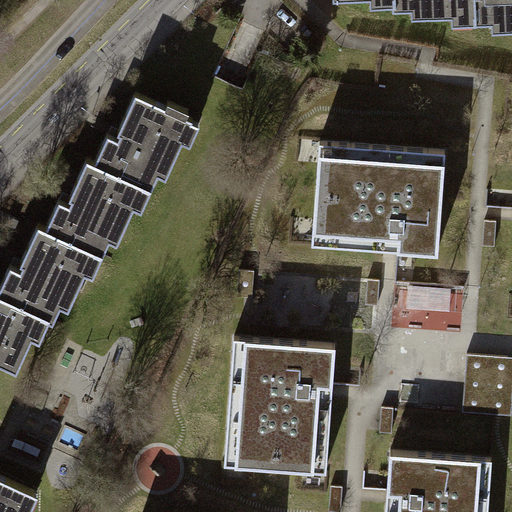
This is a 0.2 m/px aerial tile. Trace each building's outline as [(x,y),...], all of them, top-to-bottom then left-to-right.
[(391,0),(391,7),(431,6),(431,15),(473,14),(473,0),(391,0)] [(511,0),(473,0),(473,14),(474,21),(511,20),(511,0)] [(117,133),(114,140),(163,152),(174,157),(192,113),(134,90),(117,133)] [(149,186),(163,152),(114,140),(104,136),(93,163),(84,160),(70,194),(66,204),(115,217),(126,222),(142,183),(149,186)] [(440,149),(315,140),(308,241),(433,250),(440,149)] [(100,253),(115,217),(66,204),(57,200),(46,226),(38,222),(23,258),(20,266),(65,281),(79,287),(94,250),(100,253)] [(41,340),(65,281),(20,266),(6,260),(0,274),(0,326),(26,334),(41,340)] [(412,301),(450,307),(452,286),(415,281),(412,301)] [(0,361),(13,367),(26,334),(0,326),(0,361)] [(331,344),(230,336),(221,461),(322,468),(331,344)] [(511,359),(469,358),(466,410),(511,412),(511,359)] [(486,511),(491,458),(390,450),(384,511),(486,511)] [(0,511),(34,511),(44,493),(0,471),(0,511)]
